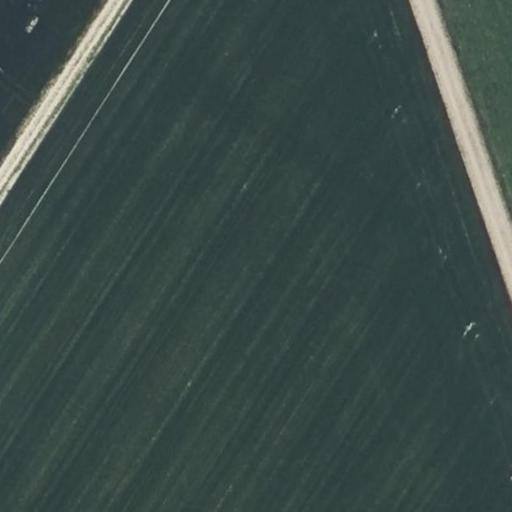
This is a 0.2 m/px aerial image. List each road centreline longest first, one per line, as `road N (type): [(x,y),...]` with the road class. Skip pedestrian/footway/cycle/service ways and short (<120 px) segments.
road 1 (track): [(420,0),(511,271)]
road 2 (track): [(0,169),(108,0)]
